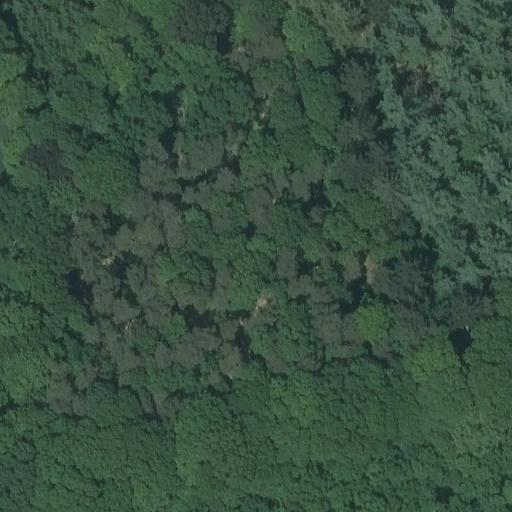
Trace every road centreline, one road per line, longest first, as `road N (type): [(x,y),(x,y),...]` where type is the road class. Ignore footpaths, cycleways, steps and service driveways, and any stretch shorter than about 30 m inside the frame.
road 1 (track): [(135,0),(30,240),(20,289),(71,491)]
road 2 (track): [(511,369),(71,491)]
road 3 (track): [(394,402),(290,0)]
